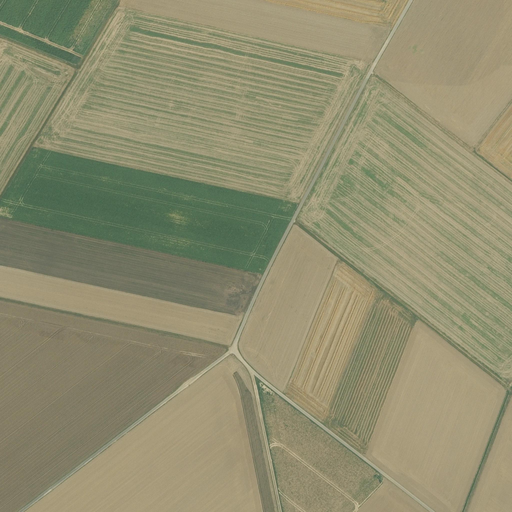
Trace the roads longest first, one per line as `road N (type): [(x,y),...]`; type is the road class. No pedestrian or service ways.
road 1 (track): [(411,0),(232,350)]
road 2 (track): [(293,220),(511,390)]
road 3 (track): [(21,511),(232,350)]
road 4 (track): [(232,350),(431,511)]
road 5 (track): [(0,298),(232,350)]
road 6 (track): [(511,180),(370,72)]
road 7 (track): [(0,198),(79,66)]
road 8 (track): [(282,511),(255,373)]
road 9 (track): [(465,511),(511,393)]
